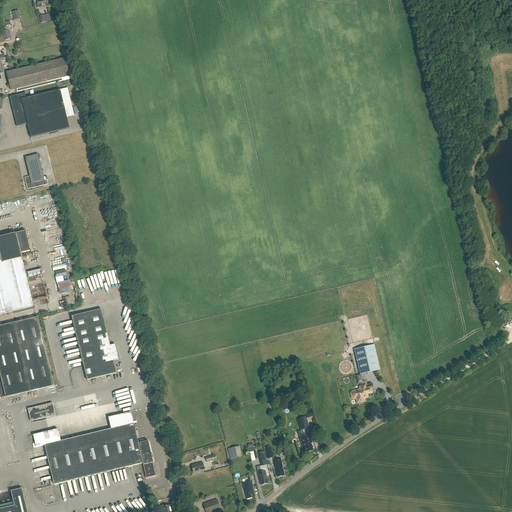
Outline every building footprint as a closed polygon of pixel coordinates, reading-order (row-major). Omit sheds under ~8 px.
[(50,1),(49,0),(37,0),(38,4),(37,4),(37,8),(42,7),(41,3),(50,1)] [(12,12),(14,20),(21,19),(19,10),(12,12)] [(3,32),(5,41),(10,39),(8,31),(6,31),(5,26),(10,25),(9,21),(1,23),(3,32)] [(70,79),(70,76),(65,58),(7,72),(10,85),(9,85),(8,86),(8,87),(8,88),(9,88),(10,88),(11,90),(16,89),(17,92),(48,85),(70,79)] [(60,90),(48,93),(26,98),(25,93),(11,97),(18,126),(27,124),(31,138),(70,129),(60,90)] [(28,190),(48,185),(47,180),(45,181),(38,155),(25,158),(30,177),(25,178),(28,190)] [(0,315),(34,307),(21,253),(31,251),(26,231),(0,237),(0,315)] [(57,274),(60,291),(72,289),(69,272),(57,274)] [(101,309),(71,317),(87,380),(117,373),(114,360),(118,359),(115,344),(110,346),(101,309)] [(38,317),(0,326),(0,398),(0,399),(0,398),(5,397),(5,398),(54,386),(38,317)] [(360,375),(379,370),(374,346),(354,350),(360,375)] [(372,393),(371,387),(366,388),(365,386),(359,387),(360,390),(359,391),(356,392),(354,391),(352,392),(351,394),(352,398),(354,399),(355,399),(356,399),(357,403),(363,402),(364,399),(364,398),(364,397),(365,397),(366,397),(366,396),(366,394),(372,393)] [(52,403),(48,404),(27,409),(30,421),(55,415),(52,403)] [(45,445),(54,485),(143,463),(146,478),(156,476),(153,463),(148,441),(138,443),(133,424),(130,412),(108,418),(111,429),(61,441),(58,429),(33,435),(36,448),(45,445)] [(296,420),(300,431),(309,427),(306,417),(296,420)] [(61,430),(62,439),(88,434),(87,427),(80,428),(80,426),(61,430)] [(310,435),(299,439),(303,451),(304,450),(305,453),(313,450),(310,443),(312,442),(310,435)] [(230,459),(238,458),(241,457),(239,447),(228,449),(230,459)] [(280,459),(274,460),(274,462),(273,462),(275,468),(277,476),(278,475),(278,477),(283,476),(283,475),(284,475),(280,459)] [(203,463),(192,465),(194,473),(205,471),(203,463)] [(261,485),(268,483),(266,476),(269,475),(267,465),(260,466),(261,472),(258,473),(261,485)] [(244,483),(242,483),(243,490),(244,490),(246,499),(255,497),(252,481),(250,481),(244,483)] [(0,511),(27,511),(22,489),(11,492),(13,503),(0,505),(0,511)] [(216,511),(217,511),(221,510),(217,499),(203,504),(205,511),(216,511)]
